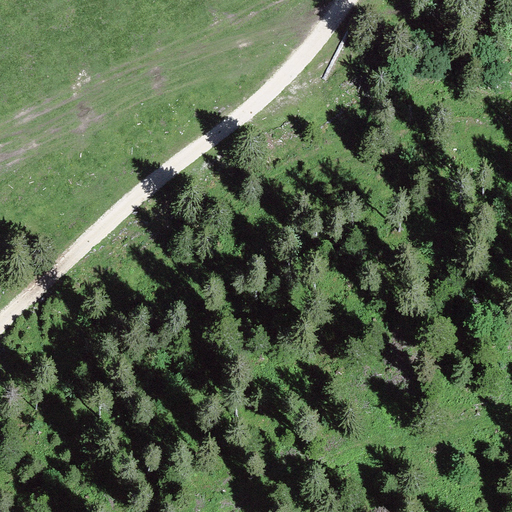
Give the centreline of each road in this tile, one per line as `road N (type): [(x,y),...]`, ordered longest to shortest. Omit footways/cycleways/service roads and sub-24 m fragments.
road 1 (track): [(0,325),(149,186),(260,100),(348,0)]
road 2 (track): [(0,152),(281,0)]
